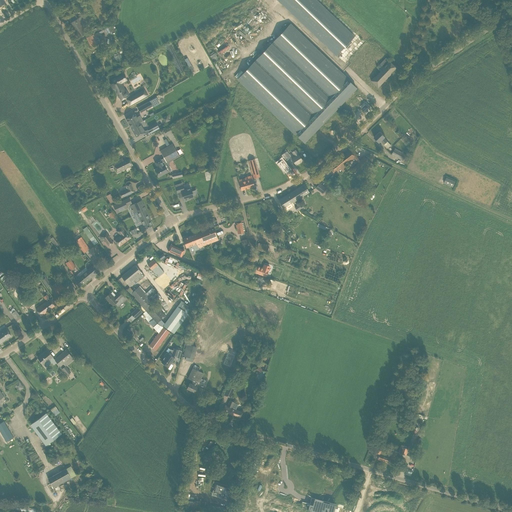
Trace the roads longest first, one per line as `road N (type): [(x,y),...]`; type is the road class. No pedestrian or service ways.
road 1 (unclassified): [(511,511),(202,417),(83,292)]
road 2 (unclassified): [(171,222),(300,178),(425,70),(511,13)]
road 3 (unclassified): [(171,222),(44,0)]
road 4 (track): [(346,142),(511,220)]
